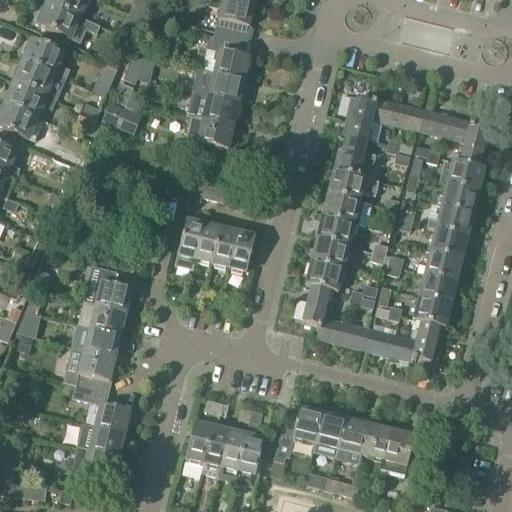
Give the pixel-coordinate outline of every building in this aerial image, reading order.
[(49,0),(50,0),(47,8),(81,22),(90,2),(84,0),(49,0)] [(214,21),(217,22),(214,37),(248,44),(251,31),(249,31),(254,8),(222,0),(222,1),(216,0),(209,0),(207,12),(216,14),(214,21)] [(37,30),(79,48),(85,34),(96,39),(99,30),(81,22),(47,8),(37,30)] [(126,8),(123,15),(135,21),(138,13),(126,8)] [(133,36),(138,23),(128,18),(122,31),(133,36)] [(205,53),(206,53),(201,74),(244,84),(249,62),(244,61),(248,44),(214,37),(213,41),(208,40),(205,53)] [(23,66),(57,80),(56,82),(65,85),(69,75),(61,71),(66,58),(32,45),(23,66)] [(139,77),(144,64),(133,59),(127,72),(139,77)] [(57,80),(23,66),(22,67),(19,66),(13,78),(17,80),(14,87),(56,104),(60,96),(52,93),(56,82),(57,80)] [(200,75),(195,98),(207,101),(207,100),(239,108),(239,107),(240,107),(242,99),(241,99),(244,84),(201,74),(201,75),(200,75)] [(134,90),(138,80),(126,75),(122,85),(134,90)] [(105,103),(112,87),(95,80),(88,96),(105,103)] [(56,104),(14,87),(5,109),(39,123),(44,111),(52,114),(56,104)] [(117,95),(130,100),(133,93),(120,88),(117,95)] [(130,100),(117,95),(113,107),(125,112),(130,100)] [(207,100),(207,101),(201,123),(233,130),(239,108),(207,100)] [(376,109),(371,107),(357,104),(347,141),(368,146),(372,126),(376,109)] [(376,109),(372,126),(418,137),(423,115),(376,104),(375,106),(372,105),(371,107),(376,109)] [(101,127),(125,137),(133,117),(109,107),(101,127)] [(81,115),(97,121),(100,115),(84,108),(81,115)] [(0,120),(0,133),(30,145),(35,147),(44,125),(39,123),(5,109),(0,120)] [(97,121),(81,115),(75,129),(91,135),(97,121)] [(418,137),(420,138),(463,148),(467,131),(473,133),(473,130),(471,130),(471,128),(423,115),(418,137)] [(201,123),(191,121),(186,144),(228,154),(233,130),(201,123)] [(459,167),(451,165),(451,167),(484,175),(484,173),(478,172),(487,136),(473,133),(467,131),(463,148),(459,167)] [(331,175),(333,175),(333,177),(366,185),(366,184),(368,185),(375,160),(365,158),(368,146),(347,141),(344,155),(337,154),(331,175)] [(385,157),(395,160),(397,160),(397,158),(398,156),(397,156),(399,147),(388,145),(385,157)] [(397,156),(398,156),(410,159),(412,150),(399,147),(397,156)] [(17,158),(0,150),(0,176),(15,183),(19,173),(11,170),(17,158)] [(415,151),(413,160),(426,163),(427,163),(429,154),(415,151)] [(78,161),(55,152),(50,163),(80,176),(87,159),(80,156),(78,161)] [(427,163),(426,163),(425,167),(437,170),(440,156),(429,154),(427,163)] [(397,160),(395,160),(393,168),(407,171),(410,161),(397,158),(397,160)] [(408,180),(417,183),(422,165),(413,162),(408,180)] [(45,175),(63,182),(57,198),(68,203),(80,176),(50,163),(45,175)] [(484,175),(451,167),(445,189),(478,198),(484,175)] [(0,176),(0,202),(6,204),(15,183),(0,176)] [(366,185),(333,177),(327,198),(361,207),(366,185)] [(404,196),(406,197),(405,203),(414,205),(415,199),(413,198),(417,183),(408,180),(404,196)] [(195,188),(192,200),(210,205),(213,193),(195,188)] [(440,211),(473,219),(478,198),(445,189),(440,211)] [(226,209),(229,197),(213,193),(210,205),(226,209)] [(229,197),(226,209),(243,213),(246,201),(229,197)] [(47,209),(64,215),(68,205),(51,198),(47,209)] [(361,207),(327,198),(322,222),(355,230),(361,207)] [(260,217),(263,205),(246,201),(243,213),(260,217)] [(6,204),(0,202),(5,205),(2,212),(14,218),(18,208),(6,204)] [(382,212),(396,215),(398,206),(384,203),(382,212)] [(426,232),(434,234),(434,233),(467,241),(473,219),(440,211),(439,214),(436,213),(433,225),(428,224),(426,232)] [(396,215),(382,212),(380,221),(394,225),(396,215)] [(398,224),(412,228),(414,219),(400,216),(398,224)] [(355,230),(322,222),(316,245),(349,253),(355,230)] [(186,224),(177,260),(174,272),(191,275),(194,264),(194,265),(204,228),(186,224)] [(412,228),(398,224),(395,234),(409,238),(412,228)] [(211,269),(220,232),(204,228),(194,265),(211,269)] [(228,273),(237,236),(220,232),(211,269),(228,273)] [(434,233),(434,234),(429,256),(462,264),(467,241),(434,233)] [(246,277),(255,241),(237,236),(228,273),(246,277)] [(349,253),(316,245),(311,267),(344,275),(349,253)] [(31,258),(16,251),(10,264),(32,274),(44,249),(37,246),(31,258)] [(387,251),(372,248),(370,258),(385,262),(385,261),(387,251)] [(462,264),(429,256),(423,279),(456,287),(462,264)] [(385,262),(370,258),(368,267),(383,270),(383,269),(385,270),(386,269),(387,262),(385,261),(385,262)] [(387,262),(386,269),(400,273),(402,264),(389,261),(389,262),(387,262)] [(344,275),(311,267),(305,288),(339,297),(344,275)] [(385,270),(386,270),(384,280),(398,283),(400,273),(386,269),(385,270)] [(133,295),(136,283),(93,273),(85,307),(126,317),(131,295),(133,295)] [(37,275),(31,291),(41,295),(48,279),(37,275)] [(456,287),(423,279),(417,302),(451,310),(456,287)] [(311,291),(302,327),(318,331),(322,331),(324,325),(343,329),(343,327),(324,322),(330,296),(339,298),(339,297),(305,288),(305,290),(311,291)] [(361,301),(362,301),(362,300),(375,303),(377,293),(363,290),(361,298),(360,299),(361,299),(361,301)] [(386,312),(390,295),(381,292),(376,310),(386,312)] [(361,298),(351,296),(348,308),(358,311),(360,306),(373,309),(374,305),(362,302),(362,301),(361,301),(361,299),(360,299),(361,298)] [(451,310),(417,302),(412,324),(445,332),(451,310)] [(26,314),(36,318),(40,309),(30,305),(26,314)] [(372,314),(373,309),(360,306),(358,311),(372,314)] [(85,307),(82,307),(77,328),(121,338),(126,317),(85,307)] [(375,314),(388,317),(387,324),(398,327),(401,314),(389,311),(388,315),(376,312),(375,314)] [(7,323),(16,327),(21,316),(12,312),(7,323)] [(36,318),(26,314),(21,325),(31,329),(36,318)] [(388,317),(375,314),(374,321),(387,324),(388,317)] [(0,328),(0,348),(7,351),(16,327),(7,323),(7,324),(3,322),(0,328)] [(413,365),(415,366),(416,364),(431,368),(439,332),(445,333),(445,332),(412,324),(412,325),(419,327),(415,345),(394,340),(394,341),(415,347),(410,365),(413,365)] [(318,334),(316,344),(365,356),(370,334),(343,327),(343,329),(324,325),(322,331),(318,331),(317,334),(318,334)] [(76,331),(88,333),(83,354),(115,362),(121,338),(77,328),(76,331)] [(370,334),(365,356),(412,368),(413,365),(410,365),(415,347),(394,341),(394,340),(370,334)] [(13,354),(27,358),(31,345),(17,341),(13,354)] [(61,388),(74,391),(75,390),(108,397),(111,386),(109,386),(115,362),(83,354),(83,355),(70,352),(61,388)] [(98,410),(93,431),(124,439),(130,416),(105,410),(108,397),(75,390),(74,391),(72,403),(98,410)] [(207,405),(204,417),(214,419),(217,408),(207,405)] [(225,422),(228,411),(217,408),(214,419),(225,422)] [(282,433),(273,465),(273,466),(284,468),(285,462),(289,463),(293,444),(315,450),(323,418),(299,412),(293,436),(282,433)] [(241,414),(238,425),(248,427),(251,416),(241,414)] [(246,438),(239,465),(234,486),(252,490),(256,477),(259,478),(263,463),(259,463),(264,443),(256,441),(258,430),(259,430),(262,419),(251,416),(248,427),(249,427),(246,438)] [(315,450),(337,455),(344,423),(323,418),(315,450)] [(337,455),(334,465),(358,470),(360,461),(359,460),(366,429),(344,423),(337,455)] [(194,426),(183,474),(201,478),(204,465),(212,430),(194,426)] [(93,431),(81,429),(76,451),(119,461),(124,439),(93,431)] [(377,465),(382,466),(390,435),(366,429),(359,460),(360,461),(377,465)] [(212,430),(204,465),(201,478),(217,482),(221,465),(228,434),(212,430)] [(221,465),(217,482),(234,486),(239,465),(246,438),(228,434),(221,465)] [(382,466),(380,475),(404,480),(405,476),(414,479),(417,467),(408,465),(414,441),(390,435),(382,466)] [(76,451),(72,465),(67,489),(79,491),(75,504),(89,504),(94,481),(113,486),(119,461),(76,451)] [(15,470),(2,469),(0,489),(13,491),(13,489),(15,470)] [(326,483),(323,495),(331,497),(334,485),(326,483)] [(344,500),(347,489),(334,485),(331,497),(344,500)] [(0,489),(0,491),(0,501),(16,503),(18,490),(13,489),(13,491),(0,489)] [(347,489),(344,500),(355,503),(358,492),(347,489)] [(18,490),(16,503),(33,505),(34,492),(18,490)] [(45,493),(34,492),(33,505),(43,506),(45,493)] [(69,510),(71,496),(60,495),(58,508),(69,510)]
